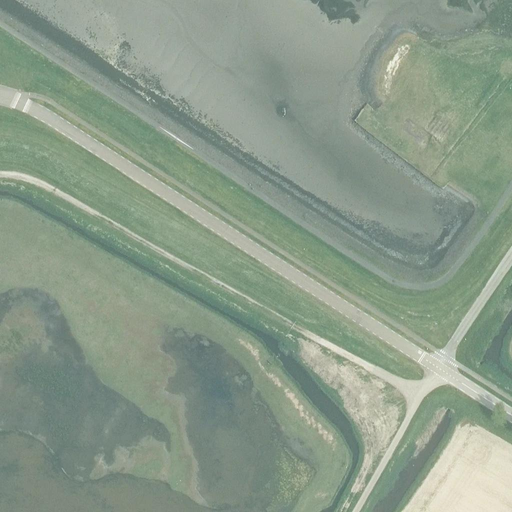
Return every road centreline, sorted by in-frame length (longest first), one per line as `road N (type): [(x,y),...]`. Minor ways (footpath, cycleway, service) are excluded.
road 1 (unclassified): [(438,367),(75,132),(0,95)]
road 2 (unclassified): [(420,398),(42,188),(0,178)]
road 3 (unclassified): [(438,367),(511,257)]
road 4 (unclassified): [(353,511),(420,398)]
